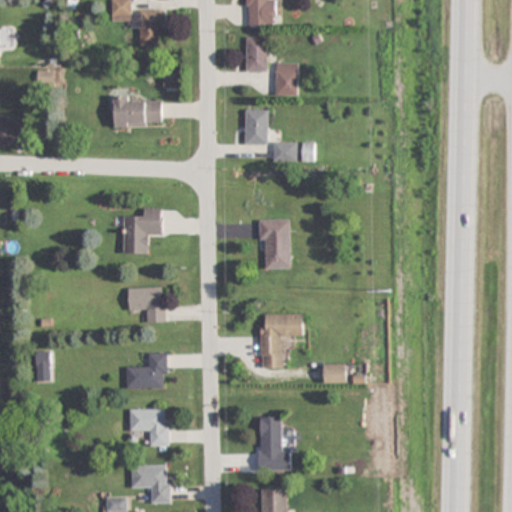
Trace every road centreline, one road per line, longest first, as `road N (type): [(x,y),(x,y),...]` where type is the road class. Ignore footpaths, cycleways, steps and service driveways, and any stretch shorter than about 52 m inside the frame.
road 1 (motorway): [(468,0),(456,511)]
road 2 (residential): [(213,511),(206,0)]
road 3 (residential): [(0,165),(208,172)]
